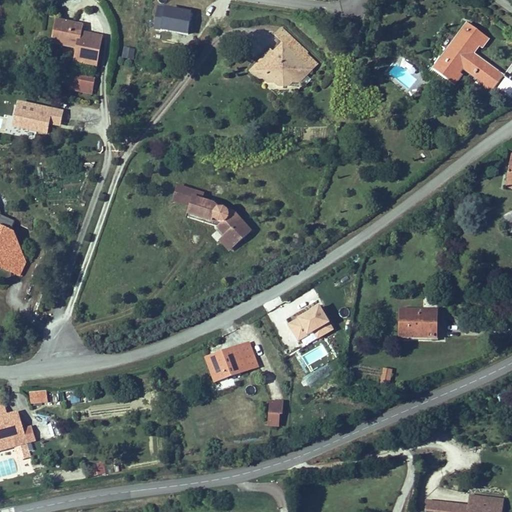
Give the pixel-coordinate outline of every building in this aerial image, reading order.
[(191,31),(192,7),(157,5),(156,29),(191,31)] [(94,70),(100,40),(78,36),(80,29),(55,24),(50,48),(75,53),(72,66),(94,70)] [(465,28),(431,74),(452,89),(459,79),(458,78),(462,72),(479,85),(477,88),(488,96),(501,79),(472,57),(477,50),(479,52),(485,43),(465,28)] [(124,46),(123,57),(134,58),(135,47),(124,46)] [(308,76),(279,50),(272,58),(275,62),(272,66),(267,60),(246,83),(255,91),(258,90),(261,93),(271,92),(274,85),(283,85),(289,92),(293,92),(308,76)] [(70,90),(93,95),(97,78),(74,73),(70,90)] [(511,97),(511,95),(511,79),(505,76),(497,89),(511,97)] [(61,127),(65,110),(19,98),(12,126),(49,135),(52,124),(61,127)] [(511,156),(510,156),(503,186),(511,187),(511,156)] [(223,240),(231,250),(248,237),(231,217),(226,216),(224,214),(220,212),(216,214),(214,209),(192,200),(185,217),(205,226),(207,222),(210,224),(213,227),(220,227),(215,232),(223,240)] [(0,270),(8,274),(14,261),(16,262),(18,256),(10,236),(0,232),(0,270)] [(226,254),(231,250),(223,240),(218,245),(226,254)] [(14,261),(8,274),(17,278),(23,266),(18,256),(16,262),(14,261)] [(400,312),(399,340),(437,341),(438,302),(432,302),(431,313),(400,312)] [(299,345),(314,337),(317,342),(335,332),(321,309),(298,323),(297,321),(288,327),(299,345)] [(215,386),(260,369),(250,343),(205,360),(215,386)] [(301,360),(315,365),(321,350),(307,345),(301,360)] [(394,371),(383,369),(381,387),(391,388),(394,371)] [(41,396),(26,399),(28,408),(43,405),(41,396)] [(283,403),(270,402),(269,426),(279,426),(280,417),(283,417),(283,403)] [(0,454),(12,451),(4,421),(1,412),(0,411),(0,454)] [(4,421),(12,451),(25,447),(17,417),(4,421)] [(67,421),(45,426),(48,437),(69,431),(67,421)] [(468,507),(427,501),(425,511),(503,511),(505,499),(470,495),(468,507)]
